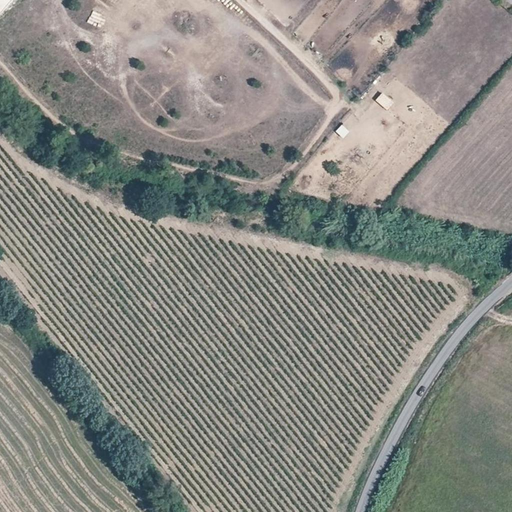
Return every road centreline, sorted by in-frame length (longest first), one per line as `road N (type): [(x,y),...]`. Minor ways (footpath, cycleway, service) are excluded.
road 1 (track): [(238,0),(336,96),(334,111),(276,180),(252,183),(101,147),(43,109),(0,61)]
road 2 (tertiary): [(511,281),(455,337),(418,391),(360,511)]
